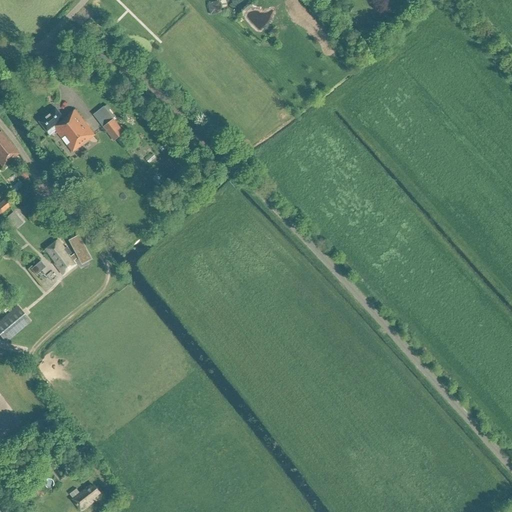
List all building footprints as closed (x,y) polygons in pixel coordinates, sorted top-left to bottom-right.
[(221,11),(219,0),(213,0),(209,0),(210,12),(221,11)] [(114,141),(125,133),(104,106),(93,114),(114,141)] [(64,119),(56,108),(39,122),(50,136),(56,131),(72,153),(94,136),(75,110),(64,119)] [(0,163),(2,167),(13,158),(12,157),(17,153),(0,131),(0,163)] [(123,135),(117,140),(123,147),(129,142),(123,135)] [(0,214),(10,205),(5,199),(0,202),(0,214)] [(14,210),(2,219),(12,230),(23,221),(14,210)] [(92,259),(79,235),(69,240),(75,253),(71,257),(69,255),(72,253),(67,247),(65,248),(58,240),(44,250),(55,263),(53,264),(62,276),(77,265),(74,261),(78,258),(82,264),(92,259)] [(37,274),(47,265),(41,259),(31,268),(37,274)] [(0,336),(5,342),(30,321),(16,305),(0,318),(0,336)] [(73,498),(72,499),(81,510),(92,501),(90,499),(99,492),(94,485),(91,487),(90,485),(80,493),(76,489),(70,494),(73,498)]
